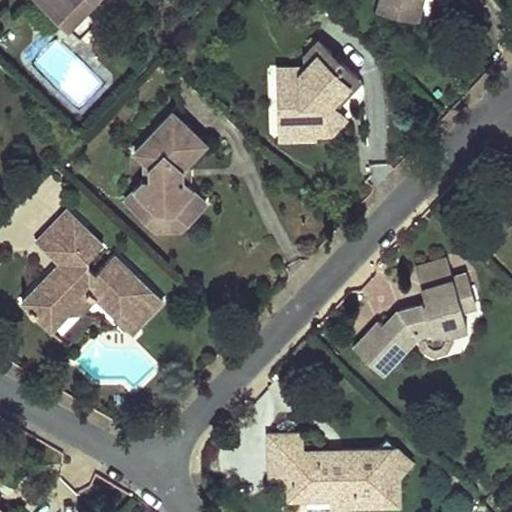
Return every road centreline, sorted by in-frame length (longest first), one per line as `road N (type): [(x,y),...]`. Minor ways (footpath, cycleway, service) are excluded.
road 1 (residential): [(511,112),(480,119),(150,473)]
road 2 (residential): [(150,473),(0,390)]
